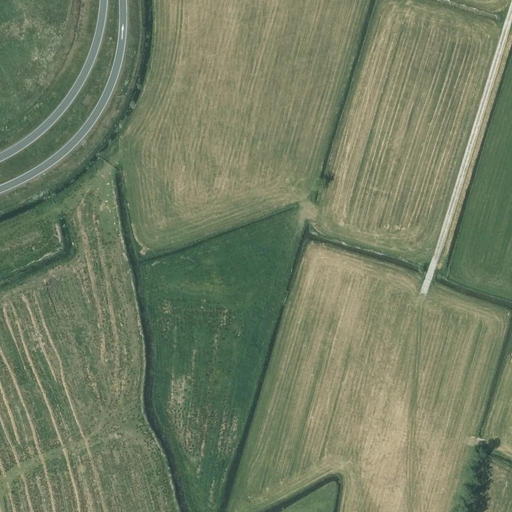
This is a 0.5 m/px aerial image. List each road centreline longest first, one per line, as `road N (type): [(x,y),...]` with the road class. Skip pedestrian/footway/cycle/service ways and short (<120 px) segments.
road 1 (trunk): [(0,189),(50,162),(90,123),(116,68),(122,0)]
road 2 (trunk): [(103,0),(76,88),(47,124),(0,158)]
